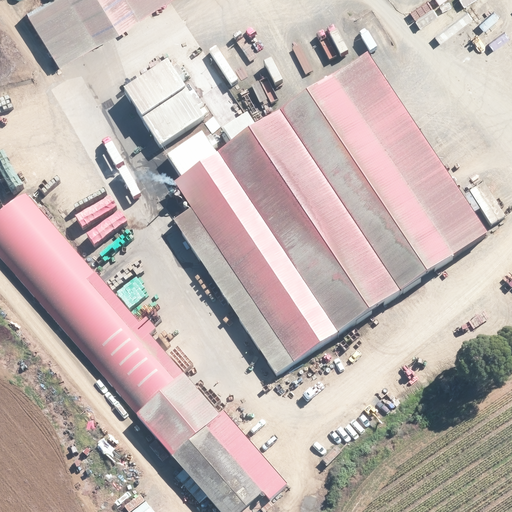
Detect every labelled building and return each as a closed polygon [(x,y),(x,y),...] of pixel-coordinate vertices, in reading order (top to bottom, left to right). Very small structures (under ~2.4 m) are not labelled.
[(49,0),(77,44),(148,0),(49,0)] [(178,173),(296,351),(487,225),(368,47),(178,173)] [(186,93),(194,87),(189,79),(185,82),(178,71),(174,74),(169,66),(124,95),(159,150),(204,121),(202,118),(210,113),(206,107),(204,109),(197,98),(191,101),(186,93)] [(24,187),(0,207),(0,256),(218,511),(249,511),(280,486),(24,187)] [(105,440),(98,446),(110,461),(118,454),(105,440)]
